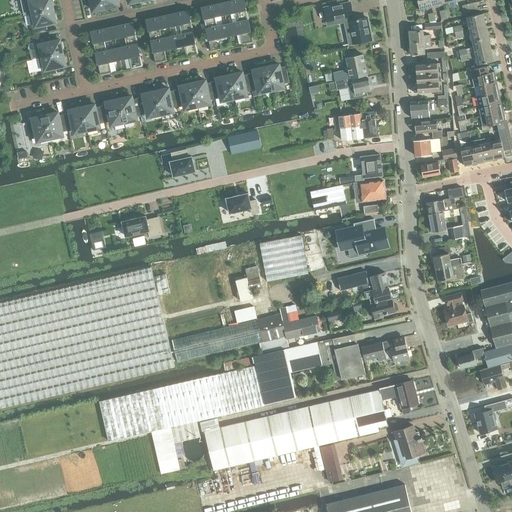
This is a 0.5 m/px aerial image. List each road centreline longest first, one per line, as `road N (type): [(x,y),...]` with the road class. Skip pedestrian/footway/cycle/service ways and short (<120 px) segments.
road 1 (residential): [(483,511),(421,305),(406,191)]
road 2 (residential): [(269,8),(276,50),(84,92)]
road 3 (residential): [(406,191),(391,0)]
road 4 (residential): [(204,0),(71,27)]
